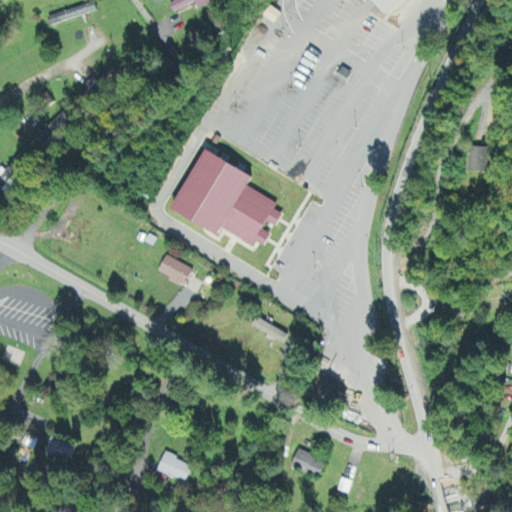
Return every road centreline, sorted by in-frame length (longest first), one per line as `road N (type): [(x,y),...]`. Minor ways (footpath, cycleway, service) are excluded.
road 1 (tertiary): [(447,500),(394,311),(388,256),(420,133),(481,0)]
road 2 (residential): [(432,447),(341,435),(3,241)]
